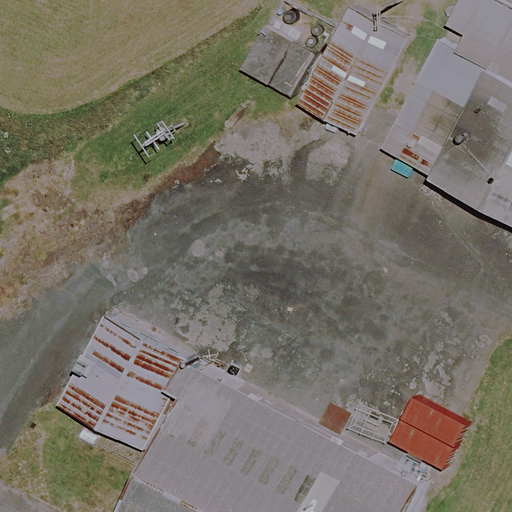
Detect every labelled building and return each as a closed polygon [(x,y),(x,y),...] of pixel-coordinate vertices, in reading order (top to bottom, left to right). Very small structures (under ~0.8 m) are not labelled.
[(511,0),(469,0),(458,21),(478,31),(469,49),(447,38),(391,145),(511,207),(511,0)] [(419,34),(358,3),(306,101),(367,132),(419,34)] [(298,94),(323,50),(274,23),(249,66),(298,94)] [(168,330),(79,286),(30,383),(119,427),(168,330)] [(422,511),(440,478),(203,355),(188,383),(203,391),(140,511),(422,511)]
